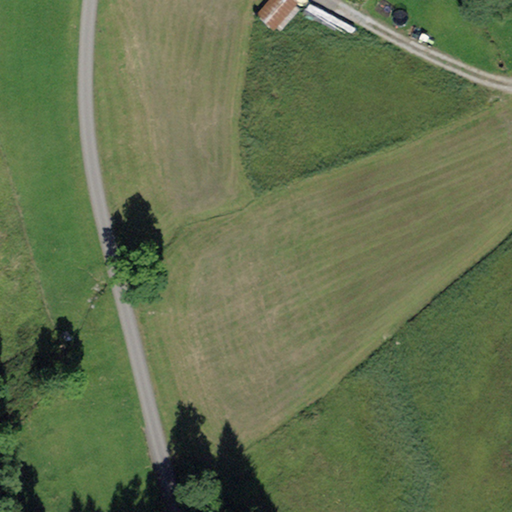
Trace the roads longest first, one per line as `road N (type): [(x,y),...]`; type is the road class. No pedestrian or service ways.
road 1 (unclassified): [(177,511),(91,170),(89,0)]
road 2 (track): [(326,0),(496,86),(511,84)]
